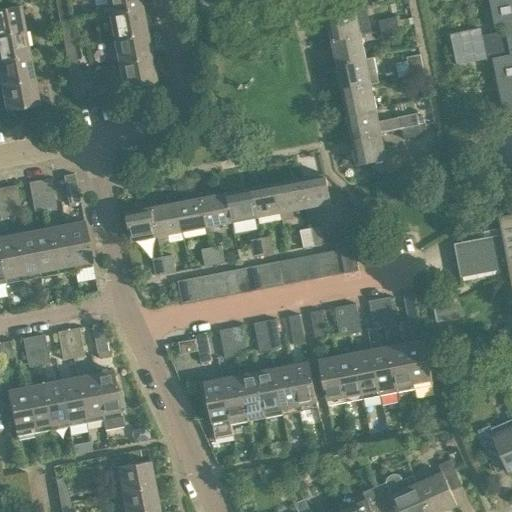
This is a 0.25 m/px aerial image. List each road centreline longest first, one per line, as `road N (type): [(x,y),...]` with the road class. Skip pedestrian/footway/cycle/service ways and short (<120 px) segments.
road 1 (unclassified): [(131,327),(403,272)]
road 2 (residential): [(215,511),(131,327)]
road 3 (residential): [(123,302),(90,142)]
road 4 (residential): [(152,130),(172,121),(182,92),(168,13)]
road 5 (unclassified): [(0,325),(123,302)]
